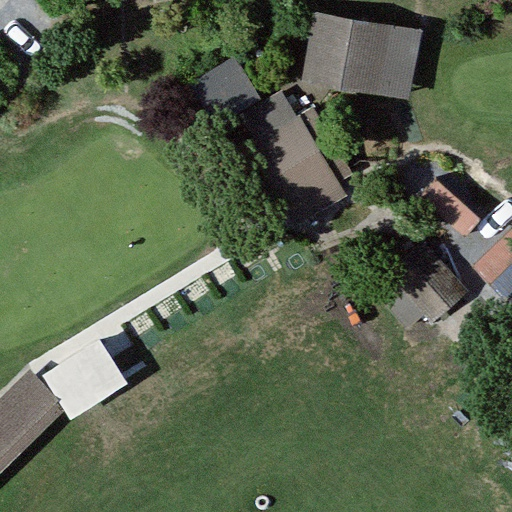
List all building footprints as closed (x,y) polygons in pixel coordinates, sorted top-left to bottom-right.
[(379,31),(325,21),(316,69),(343,74),(344,69),(371,74),(379,31)] [(420,33),(386,27),(375,87),(409,93),(420,33)] [(244,116),(261,143),(299,120),(283,92),(244,116)] [(299,120),(261,143),(305,216),(344,193),(333,176),(346,168),(312,112),(299,120)] [(424,247),(377,288),(410,325),(430,307),(434,312),(460,289),(424,247)] [(511,389),(511,339),(493,319),(461,347),(504,397),(511,389)] [(0,454),(55,400),(34,379),(0,412),(0,454)]
